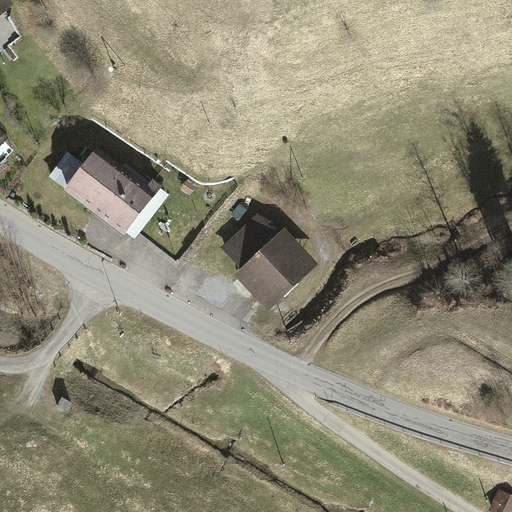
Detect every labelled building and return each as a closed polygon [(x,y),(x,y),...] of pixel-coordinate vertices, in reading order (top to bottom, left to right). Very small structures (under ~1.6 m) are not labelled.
[(7,0),(0,0),(0,19),(14,7),(7,0)] [(0,167),(14,153),(6,146),(10,142),(0,131),(0,167)] [(98,151),(68,191),(134,240),(138,234),(161,205),(155,200),(164,189),(155,182),(149,189),(98,151)] [(221,250),(241,272),(278,238),(258,216),(221,250)] [(285,231),(278,238),(241,272),(234,279),(267,314),(318,266),(285,231)] [(56,404),(67,410),(71,401),(61,396),(56,404)] [(511,511),(511,493),(498,487),(487,508),(495,511),(511,511)]
